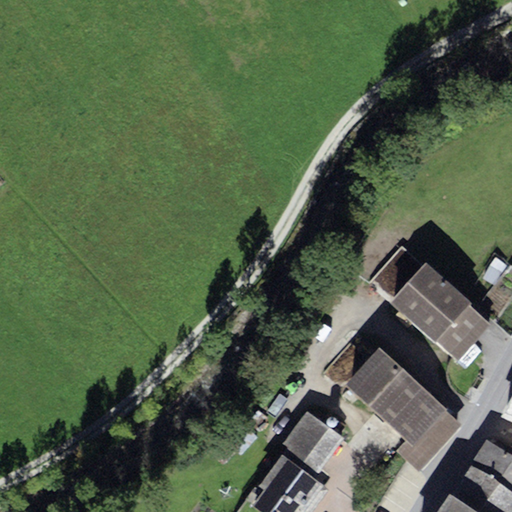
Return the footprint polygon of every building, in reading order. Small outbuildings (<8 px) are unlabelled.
[(369,284),(391,303),(424,266),(401,247),(369,284)] [(473,302),(426,262),(424,266),(391,303),(459,362),(492,324),(470,305),(473,302)] [(449,410),(380,347),(346,383),(408,440),(415,447),(447,412),(449,410)] [(511,397),(502,416),(511,420),(511,397)] [(344,437),(308,412),(284,445),(288,447),(283,455),(315,478),(321,470),(344,437)] [(447,412),(415,447),(408,440),(397,452),(404,458),(419,472),(462,425),(447,412)] [(490,439),(472,465),(511,491),(511,454),(509,452),(490,439)] [(315,478),(283,455),(261,485),(266,488),(254,506),(262,511),(314,511),(331,490),(315,478)] [(511,511),(511,491),(472,465),(454,496),(477,511),(511,511)] [(477,511),(449,493),(436,511),(477,511)]
